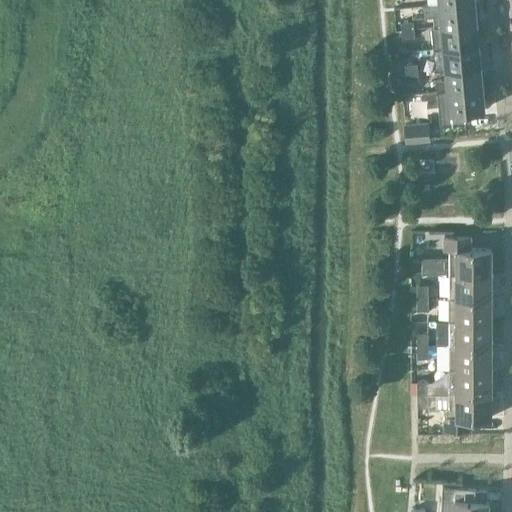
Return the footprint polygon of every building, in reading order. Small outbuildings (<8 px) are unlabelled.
[(440,3),(424,4),(425,16),(433,15),(434,25),(434,26),(476,22),(476,15),(479,14),(478,0),(474,0),(440,3)] [(402,29),(414,28),(413,19),(401,21),(402,29)] [(434,26),(434,25),(431,25),(433,47),(478,43),(476,22),(434,26)] [(414,28),(402,29),(402,37),(415,36),(414,28)] [(431,51),(431,39),(411,40),(411,51),(431,51)] [(433,47),(435,69),(446,68),(480,65),(478,43),(433,47)] [(406,72),(418,70),(417,62),(405,63),(406,72)] [(480,65),(446,68),(447,78),(436,79),(437,90),(482,87),(480,65)] [(419,79),(418,70),(406,72),(406,80),(419,79)] [(484,109),(482,87),(437,90),(440,125),(465,123),(464,111),(484,109)] [(406,140),(429,138),(427,122),(404,124),(406,140)] [(449,272),(491,272),(491,247),(470,247),(470,235),(444,235),(444,249),(449,249),(449,272)] [(422,260),(411,260),(411,273),(422,273),(422,260)] [(491,296),(491,272),(449,272),(449,296),(491,296)] [(417,284),(417,296),(428,296),(428,284),(417,284)] [(428,296),(417,296),(417,309),(428,309),(428,296)] [(491,296),(449,296),(449,320),(491,320),(491,296)] [(491,320),(449,320),(449,344),(491,344),(491,320)] [(417,345),(428,345),(428,332),(417,332),(417,345)] [(491,368),(491,344),(449,344),(449,368),(491,368)] [(428,345),(417,345),(417,357),(428,357),(428,345)] [(496,368),(491,368),(449,368),(449,392),(491,392),(496,392),(496,368)] [(417,393),(428,392),(428,380),(417,380),(417,393)] [(428,392),(417,393),(417,405),(428,405),(428,392)] [(491,392),(449,392),(428,392),(428,405),(428,408),(444,408),(444,429),(470,429),(470,417),(491,417),(491,392)] [(487,511),(489,501),(475,500),(476,488),(442,485),(440,511),(487,511)]
